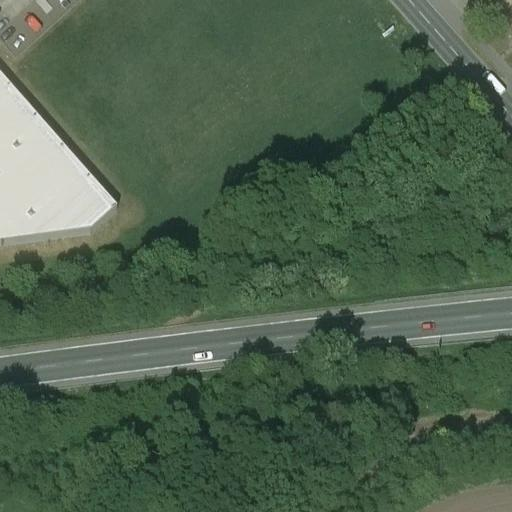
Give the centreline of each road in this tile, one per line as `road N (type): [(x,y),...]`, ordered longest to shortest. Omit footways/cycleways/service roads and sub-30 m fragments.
road 1 (primary): [(511,323),(0,380)]
road 2 (unclassified): [(511,422),(429,435),(388,453),(320,511)]
road 3 (tertiary): [(511,117),(408,0)]
